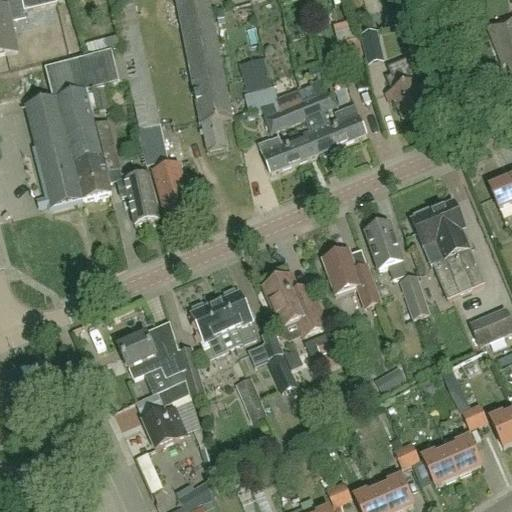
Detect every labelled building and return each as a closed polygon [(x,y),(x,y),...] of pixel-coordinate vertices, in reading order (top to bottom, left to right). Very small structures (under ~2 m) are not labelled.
[(0,0),(0,59),(17,56),(8,19),(24,15),(20,0),(0,0)] [(111,0),(141,134),(138,135),(141,146),(146,170),(168,164),(131,0),(111,0)] [(175,0),(201,130),(203,129),(208,156),(226,152),(222,126),(233,124),(208,0),(175,0)] [(458,0),(461,14),(474,10),(471,0),(458,0)] [(378,22),(390,18),(385,2),(373,6),(378,22)] [(511,22),(488,32),(491,40),(503,70),(507,67),(511,80),(511,22)] [(385,65),(378,34),(361,38),(368,69),(385,65)] [(90,57),(110,54),(108,41),(88,44),(90,57)] [(365,65),(360,43),(341,48),(346,70),(365,65)] [(89,62),(81,63),(88,95),(120,88),(112,56),(105,58),(89,62)] [(91,117),(86,98),(86,96),(88,95),(81,63),(80,64),(45,72),(53,104),(26,111),(49,203),(51,212),(111,198),(91,117)] [(428,116),(413,76),(408,64),(389,71),(392,80),(387,82),(389,85),(392,95),(385,98),(390,109),(396,107),(403,126),(428,116)] [(105,92),(92,95),(97,115),(109,112),(105,92)] [(321,118),(321,119),(339,111),(332,95),(314,102),(315,103),(321,118)] [(307,125),(321,119),(321,118),(315,103),(314,102),(298,109),(304,126),(307,125)] [(274,105),(261,111),(272,139),(288,133),(282,117),(282,116),(279,117),(274,105)] [(298,109),(282,116),(282,117),(288,133),(304,126),(298,109)] [(334,117),(335,120),(336,123),(332,125),(343,150),(367,141),(358,116),(355,109),(334,117)] [(309,136),(318,160),(343,150),(332,125),(328,127),(326,123),(316,127),(318,131),(315,132),(316,133),(309,136)] [(285,144),(295,169),(318,160),(309,136),(301,139),(301,137),(299,138),(297,135),(288,139),(289,142),(285,144)] [(258,149),(261,156),(271,179),(295,169),(285,144),(281,145),(279,142),(270,146),(269,144),(258,149)] [(191,211),(180,169),(154,176),(166,221),(191,211)] [(148,180),(118,187),(121,202),(128,201),(135,230),(159,225),(148,180)] [(500,216),(511,210),(511,182),(490,191),(500,216)] [(415,220),(416,223),(412,225),(432,272),(434,271),(449,306),(486,289),(463,235),(466,234),(454,206),(437,214),(437,212),(415,220)] [(407,281),(389,229),(365,237),(379,276),(388,273),(393,286),(407,281)] [(349,256),(337,261),(322,266),(335,301),(357,293),(365,315),(381,309),(367,272),(356,276),(349,256)] [(431,320),(418,280),(400,286),(414,326),(431,320)] [(327,331),(317,310),(309,291),(298,296),(291,281),(264,292),(282,333),(298,326),(305,341),(327,331)] [(215,308),(235,353),(243,349),(244,351),(256,346),(249,330),(253,327),(252,324),(255,323),(251,313),(248,315),(240,297),(236,299),(234,294),(224,299),(226,303),(215,308)] [(235,353),(215,308),(205,312),(203,308),(193,313),(195,317),(191,319),(199,337),(196,338),(200,347),(203,346),(204,349),(208,347),(215,364),(228,358),(227,356),(235,353)] [(471,329),(480,352),(511,338),(511,330),(505,314),(471,329)] [(130,375),(134,384),(161,372),(170,393),(186,386),(183,377),(177,356),(169,328),(118,351),(129,376),(130,375)] [(271,364),(284,357),(274,334),(262,339),(265,347),(264,347),(264,349),(271,364)] [(316,366),(323,363),(321,358),(339,350),(335,340),(334,337),(305,349),(313,367),(316,366)] [(186,386),(190,399),(191,406),(205,401),(191,352),(177,356),(183,377),(186,386)] [(299,393),(298,390),(291,374),(284,357),(271,364),(268,365),(283,400),(299,393)] [(252,383),(237,389),(252,426),(267,419),(252,383)] [(173,407),(190,399),(186,386),(170,393),(158,397),(164,410),(173,407)] [(480,409),(471,413),(479,432),(489,428),(480,409)] [(165,417),(164,416),(143,426),(156,456),(177,446),(177,445),(188,440),(175,412),(165,417)] [(471,435),(479,432),(471,413),(462,417),(471,435)] [(504,452),(511,448),(511,418),(504,422),(503,419),(502,419),(500,413),(489,418),(492,424),(491,424),(504,452)] [(458,452),(447,457),(458,482),(481,472),(469,444),(457,449),(458,452)] [(413,447),(403,452),(411,471),(421,467),(413,447)] [(411,471),(403,452),(395,456),(403,475),(411,471)] [(458,482),(447,457),(436,462),(434,459),(423,464),(435,492),(458,482)] [(155,463),(147,466),(159,498),(167,495),(155,463)] [(179,503),(183,511),(194,511),(219,499),(214,483),(179,503)] [(391,491),(380,496),(386,511),(410,511),(413,511),(401,483),(390,488),(391,491)] [(345,487),(335,491),(343,509),(353,505),(345,487)] [(334,511),(337,511),(343,509),(335,491),(327,495),(334,511)] [(359,511),(386,511),(380,496),(369,501),(367,497),(356,503),(359,511)]
